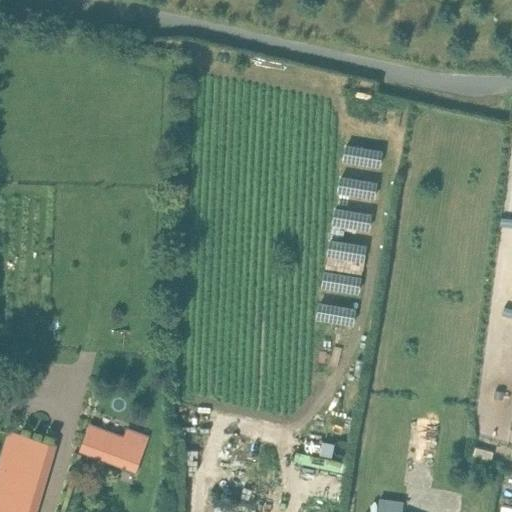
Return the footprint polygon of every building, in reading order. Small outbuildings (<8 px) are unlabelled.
[(345,146),(342,164),(379,169),(382,151),(345,146)] [(339,177),(336,195),(374,201),(377,184),(339,177)] [(335,209),(332,226),(368,232),(371,215),(335,209)] [(329,241),(326,258),(363,264),(366,247),(329,241)] [(324,272),(321,289),(358,296),(361,279),(324,272)] [(318,304),(315,321),(353,327),(355,310),(318,304)] [(89,425),(80,451),(136,473),(149,439),(126,430),(123,438),(89,425)] [(239,441),(236,457),(278,466),(282,449),(239,441)] [(438,483),(453,480),(450,463),(434,466),(438,483)] [(331,511),(337,493),(282,481),(274,511),(331,511)] [(0,496),(0,511),(35,511),(37,508),(0,496)]
